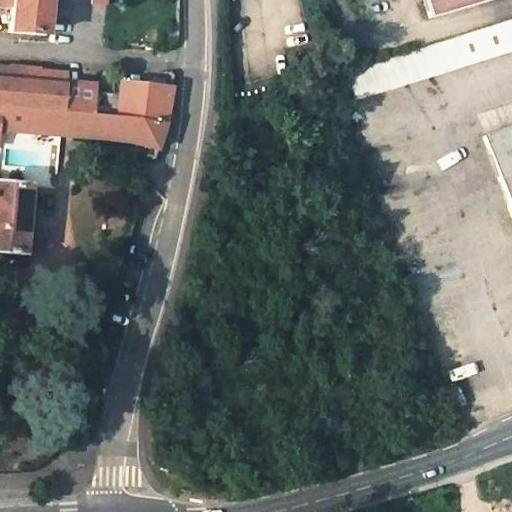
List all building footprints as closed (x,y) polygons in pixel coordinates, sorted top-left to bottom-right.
[(0,0),(0,4),(10,5),(8,30),(44,33),(47,0),(0,0)] [(423,0),(429,17),(484,0),(423,0)] [(511,17),(327,76),(337,105),(511,49),(511,17)] [(0,104),(23,107),(27,69),(11,67),(11,70),(0,68),(0,104)] [(23,107),(91,113),(94,91),(94,85),(64,83),(65,75),(37,72),(37,70),(27,69),(23,107)] [(114,83),(113,93),(94,91),(91,113),(145,118),(166,121),(171,87),(120,82),(120,84),(114,83)] [(0,104),(0,129),(132,142),(156,149),(166,121),(145,118),(91,113),(23,107),(0,104)] [(511,127),(484,137),(511,217),(511,127)] [(29,184),(0,181),(0,251),(22,253),(29,184)] [(455,383),(441,389),(450,409),(464,403),(455,383)]
